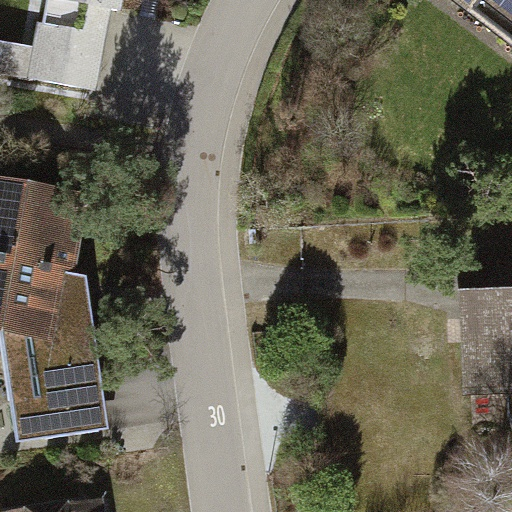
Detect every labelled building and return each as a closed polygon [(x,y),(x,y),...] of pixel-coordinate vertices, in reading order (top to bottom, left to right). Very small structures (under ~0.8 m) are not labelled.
[(48,0),(39,46),(0,39),(0,77),(101,100),(117,9),(127,13),(130,0),(48,0)] [(511,0),(450,0),(511,47),(511,0)] [(90,192),(0,175),(0,384),(8,442),(113,429),(94,270),(76,270),(90,192)] [(511,253),(461,256),(467,390),(511,387),(511,253)] [(106,511),(104,498),(6,511),(106,511)]
